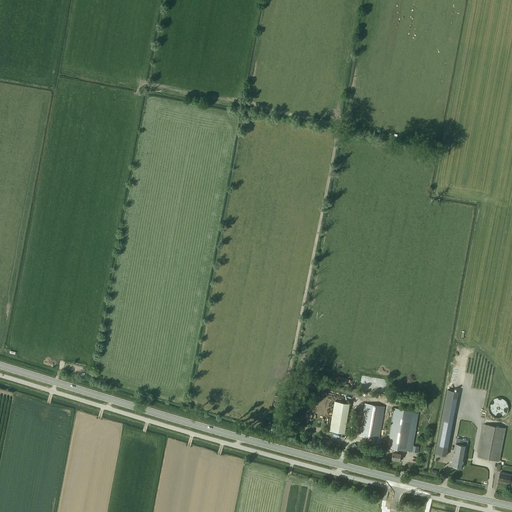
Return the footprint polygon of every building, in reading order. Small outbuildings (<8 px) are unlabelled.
[(506,412),(507,399),(494,398),(493,404),(495,404),(495,407),(498,407),(498,412),(506,412)] [(344,433),(349,403),(334,401),(329,431),(344,433)] [(385,407),(364,403),(359,436),(379,440),(385,407)] [(419,446),(413,445),(419,412),(394,408),(388,448),(393,449),(397,449),(412,452),(418,453),(419,446)] [(462,468),(466,449),(474,451),(476,442),(468,440),(471,422),(460,419),(455,443),(456,443),(451,465),(462,468)] [(484,424),(477,457),(500,461),(506,428),(484,424)] [(446,455),(447,449),(437,447),(436,454),(446,455)] [(401,454),(397,453),(397,449),(393,449),(391,459),(400,461),(401,454)] [(509,484),(509,483),(510,483),(510,479),(511,479),(511,476),(511,475),(500,472),(498,481),(505,482),(505,483),(509,484)]
